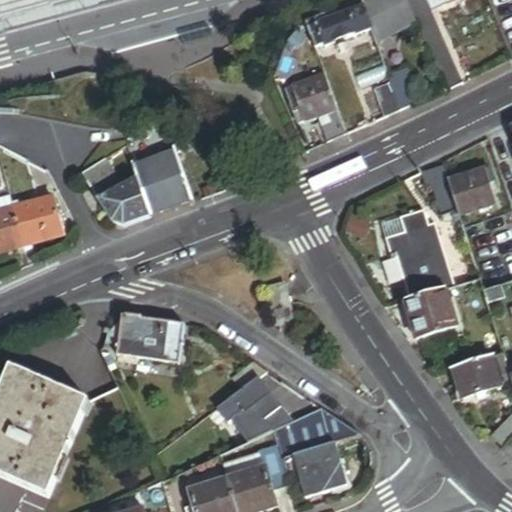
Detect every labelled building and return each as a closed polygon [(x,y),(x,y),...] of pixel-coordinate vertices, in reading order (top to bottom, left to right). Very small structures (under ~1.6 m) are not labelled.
[(406,0),(364,0),(362,1),(366,12),(370,22),(409,5),(408,3),(406,0)] [(417,24),(412,12),(409,5),(370,22),(373,32),(376,40),(417,24)] [(447,93),(463,86),(428,6),(412,12),(417,24),(447,93)] [(373,32),(370,22),(366,12),(329,24),(320,27),(327,48),(373,32)] [(320,27),(329,24),(327,17),(307,25),(309,31),(320,27)] [(316,52),(327,48),(320,27),(309,31),(316,52)] [(392,86),(402,112),(420,104),(408,77),(392,84),(392,86)] [(307,123),(318,119),(338,112),(326,78),(295,90),(303,113),(307,123)] [(385,119),(402,112),(392,86),(374,94),(385,119)] [(303,113),(295,90),(285,93),(294,116),(303,113)] [(327,144),(347,136),(338,112),(318,119),(327,144)] [(297,127),(307,123),(303,113),(294,116),(297,127)] [(152,219),(194,204),(175,152),(154,159),(157,167),(136,174),(138,179),(152,219)] [(154,159),(133,166),(136,174),(157,167),(154,159)] [(125,187),(108,160),(82,176),(114,225),(125,229),(151,219),(152,219),(138,179),(125,187)] [(447,168),(425,175),(429,189),(435,187),(444,218),(460,213),(450,180),(447,168)] [(488,168),(450,180),(460,213),(462,218),(500,207),(488,168)] [(0,203),(0,214),(15,211),(14,206),(12,200),(0,203)] [(15,211),(25,248),(65,237),(55,200),(21,209),(15,211)] [(0,214),(0,254),(25,248),(15,211),(0,214)] [(399,255),(412,302),(450,291),(457,289),(439,225),(432,227),(428,213),(385,225),(394,257),(399,255)] [(296,322),(292,306),(286,287),(271,291),(277,311),(271,313),(275,328),(296,322)] [(506,302),(502,290),(487,294),(491,307),(506,302)] [(461,329),(450,291),(412,302),(409,303),(420,341),(461,329)] [(186,328),(125,318),(123,325),(120,346),(118,358),(180,368),(186,328)] [(120,346),(123,325),(113,338),(110,345),(120,346)] [(506,378),(511,377),(505,358),(500,359),(506,378)] [(504,390),(495,360),(456,372),(465,401),(479,397),(488,394),(504,390)] [(266,372),(255,365),(234,381),(243,393),(266,376),(265,374),(266,372)] [(11,374),(0,400),(0,476),(50,498),(89,408),(11,374)] [(262,381),(234,403),(244,416),(234,424),(250,446),(277,433),(282,431),(270,415),(282,406),(262,381)] [(490,401),(488,394),(479,397),(481,403),(490,401)] [(89,408),(103,436),(131,422),(118,395),(89,408)] [(234,403),(221,412),(231,427),(234,424),(244,416),(234,403)] [(362,438),(324,412),(282,431),(277,433),(281,449),(284,461),(362,439),(362,438)] [(511,421),(493,440),(504,451),(511,443),(511,421)] [(511,443),(504,451),(503,453),(511,462),(511,443)] [(349,490),(337,448),(296,459),(307,501),(349,490)] [(284,461),(281,449),(264,454),(265,458),(269,472),(276,497),(293,492),(284,463),(284,461)] [(265,458),(226,470),(230,483),(269,472),(265,458)] [(269,472),(230,483),(238,511),(277,511),(281,511),(276,497),(269,472)] [(0,476),(0,511),(44,511),(50,498),(0,476)] [(238,511),(230,483),(192,495),(197,511),(238,511)]
